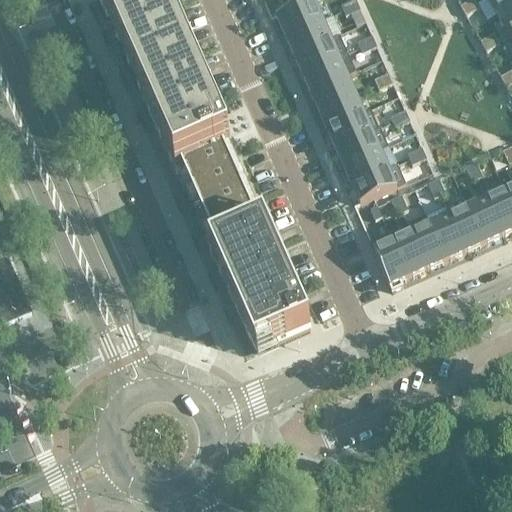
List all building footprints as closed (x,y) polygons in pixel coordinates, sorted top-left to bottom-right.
[(163,0),(96,0),(173,173),(184,169),(218,245),(212,248),(258,352),(307,331),(260,226),(255,229),(222,152),(229,149),(163,0)] [(293,5),(290,0),(285,0),(279,3),(282,10),(293,5)] [(497,19),(511,10),(511,0),(489,0),(487,2),(497,19)] [(480,12),(477,7),(474,2),(467,6),(473,16),(480,12)] [(361,14),(356,3),(348,6),(353,17),(361,14)] [(322,24),(313,5),(276,21),(277,22),(285,41),(322,24)] [(353,17),(348,6),(341,10),(343,15),(346,21),(353,17)] [(473,16),(467,6),(460,10),(466,20),(473,16)] [(507,37),(511,34),(511,10),(497,19),(507,37)] [(330,43),(322,24),(285,41),(293,60),(330,43)] [(500,48),(497,43),(494,38),(487,41),(493,52),(500,48)] [(377,51),(372,40),(365,44),(370,55),(377,51)] [(493,52),(487,41),(480,45),(486,56),(493,52)] [(339,62),(330,43),(293,60),(302,78),(339,62)] [(370,55),(365,44),(357,47),(360,52),(362,58),(370,55)] [(347,80),(339,62),(302,78),(310,97),(347,80)] [(394,89),(389,77),(381,81),(386,92),(394,89)] [(511,88),(511,86),(507,77),(500,81),(506,92),(511,88)] [(355,99),(347,80),(310,97),(318,116),(355,99)] [(386,92),(381,81),(374,84),(376,89),(379,95),(386,92)] [(363,118),(355,99),(318,116),(326,134),(363,118)] [(410,126),(405,115),(398,118),(403,129),(410,126)] [(372,136),(363,118),(326,134),(335,153),(372,136)] [(403,129),(398,118),(390,121),(393,127),(396,132),(403,129)] [(380,155),(372,136),(335,153),(343,172),(380,155)] [(506,163),(511,159),(511,150),(502,155),(506,163)] [(427,163),(422,152),(414,155),(419,166),(427,163)] [(388,174),(380,155),(343,172),(351,190),(388,174)] [(419,166),(414,155),(407,159),(410,164),(412,170),(419,166)] [(479,174),(476,167),(465,172),(468,179),(479,174)] [(397,193),(388,174),(351,190),(360,209),(360,210),(374,203),(397,193)] [(483,182),(479,174),(468,179),(472,187),(477,184),(483,182)] [(442,191),(439,183),(428,188),(431,196),(442,191)] [(445,198),(442,191),(431,196),(434,203),(440,201),(445,198)] [(511,236),(511,212),(504,195),(486,204),(502,241),(511,236)] [(405,207),(402,200),(390,205),(394,212),(405,207)] [(502,241),(486,204),(467,212),(484,249),(502,241)] [(408,215),(405,207),(394,212),(397,220),(402,217),(408,215)] [(382,222),(378,211),(377,211),(370,214),(375,225),(382,222)] [(484,249),(467,212),(448,220),(465,257),(484,249)] [(465,257),(448,220),(430,229),(446,265),(465,257)] [(446,265),(430,229),(411,237),(427,274),(446,265)] [(427,274),(411,237),(392,245),(409,282),(427,274)] [(409,282),(392,245),(373,254),(392,296),(403,291),(401,286),(409,282)] [(32,317),(8,262),(0,265),(0,320),(4,329),(32,317)] [(389,511),(384,500),(357,511),(389,511)]
